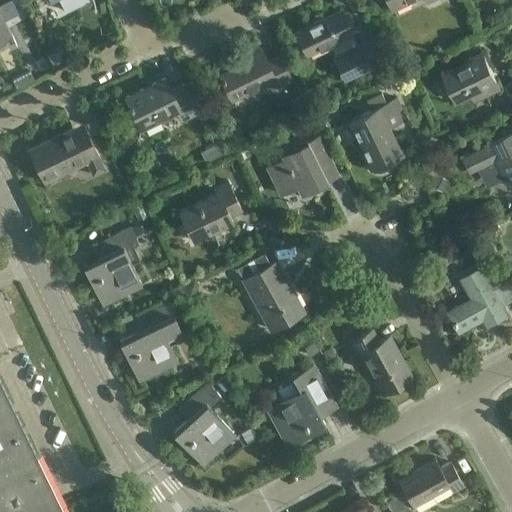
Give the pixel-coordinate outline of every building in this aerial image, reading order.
[(60,0),(65,11),(87,0),(60,0)] [(345,77),(381,59),(370,38),(357,44),(340,9),(296,30),(307,52),(327,42),(345,77)] [(0,39),(11,34),(0,11),(0,39)] [(277,86),(291,79),(279,54),(266,60),(260,48),(239,58),(240,62),(218,73),(231,98),(273,77),(277,86)] [(484,96),(500,88),(483,54),(443,74),(456,101),(481,89),(484,96)] [(182,120),(198,112),(184,83),(171,89),(165,77),(126,96),(141,128),(177,110),(182,120)] [(397,95),(386,101),(348,119),(372,167),(402,152),(388,125),(407,115),(397,95)] [(86,160),(88,165),(93,175),(105,169),(90,138),(79,143),(71,127),(70,128),(70,129),(52,138),(53,140),(46,143),(46,141),(30,149),(30,148),(29,148),(45,183),(47,182),(46,180),(86,160)] [(471,171),(480,166),(484,175),(497,179),(505,176),(509,186),(511,184),(511,130),(486,143),(487,145),(464,156),(471,171)] [(310,187),(337,174),(318,134),(281,153),(283,156),(266,165),(280,193),(306,180),(310,187)] [(229,214),(240,208),(227,180),(215,186),(217,191),(179,210),(193,240),(232,221),(229,214)] [(140,281),(131,262),(139,258),(133,244),(139,241),(131,225),(105,238),(110,250),(83,263),(100,300),(140,281)] [(236,266),(242,277),(270,329),(303,310),(275,259),(264,266),(257,254),(236,266)] [(487,323),(506,313),(495,292),(505,287),(492,262),(463,278),(474,298),(450,311),(459,330),(484,317),(487,323)] [(177,357),(167,338),(182,331),(167,301),(141,314),(147,327),(120,340),(137,376),(177,357)] [(381,391),(411,375),(388,334),(377,340),(371,328),(347,341),(354,354),(359,352),(381,391)] [(278,387),(283,396),(268,404),(289,443),(324,423),(309,397),(326,388),(311,362),(291,373),(294,378),(278,387)] [(0,511),(63,511),(10,402),(0,381),(0,511)] [(196,411),(173,431),(200,461),(233,431),(209,405),(220,394),(208,381),(187,401),(196,411)] [(452,491),(463,485),(450,461),(439,467),(434,458),(399,478),(413,504),(448,484),(452,491)] [(371,511),(363,497),(350,505),(353,510),(348,511),(371,511)]
